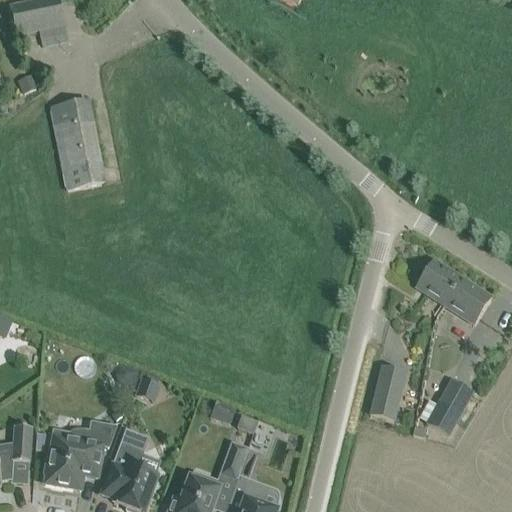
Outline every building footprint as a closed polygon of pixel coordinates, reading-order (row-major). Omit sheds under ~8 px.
[(67,43),(64,28),(58,0),(50,0),(9,9),(15,38),(39,33),(42,49),(67,43)] [(301,0),(277,0),(292,9),(295,5),(298,7),(301,0)] [(89,104),(51,111),(67,193),(105,186),(89,104)] [(444,308),(461,281),(432,263),(415,290),(444,308)] [(461,281),(444,308),(474,328),(491,301),(461,281)] [(408,374),(382,367),(370,417),(396,423),(408,374)] [(140,381),(134,399),(147,403),(153,386),(140,381)] [(448,440),(473,395),(450,382),(437,406),(427,423),(425,427),(448,440)] [(241,419),(236,432),(252,438),(257,424),(241,419)] [(108,450),(115,430),(91,426),(89,434),(86,433),(80,432),(77,432),(73,434),(71,435),(69,437),(54,434),(49,461),(46,461),(43,478),(46,479),(45,487),(80,493),(83,478),(97,480),(103,450),(108,450)] [(424,440),(426,432),(415,429),(413,437),(424,440)] [(29,466),(30,446),(31,431),(14,430),(13,446),(0,448),(0,488),(1,489),(0,485),(12,483),(13,464),(29,466)] [(126,433),(101,497),(115,502),(124,506),(123,509),(127,511),(126,511),(145,511),(157,479),(137,472),(148,441),(126,433)] [(237,483),(238,479),(248,453),(232,447),(221,477),(237,483)] [(211,511),(212,510),(221,485),(218,484),(206,479),(203,488),(189,483),(181,505),(174,503),(170,511),(211,511)] [(269,511),(260,509),(267,490),(238,479),(237,483),(225,511),(269,511)]
